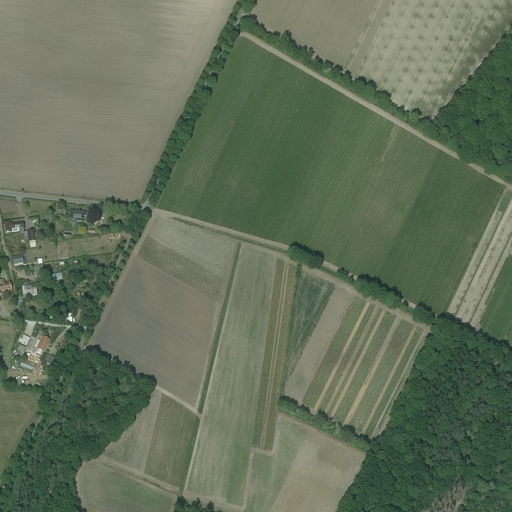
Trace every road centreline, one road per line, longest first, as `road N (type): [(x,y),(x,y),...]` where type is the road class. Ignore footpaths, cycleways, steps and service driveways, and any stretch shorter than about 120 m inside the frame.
road 1 (unclassified): [(0,503),(141,209)]
road 2 (unclassified): [(141,209),(244,0)]
road 3 (track): [(84,328),(20,317),(0,229)]
road 4 (residential): [(0,194),(141,209)]
